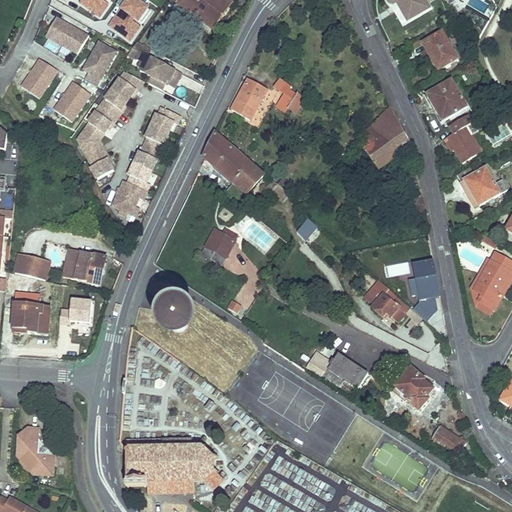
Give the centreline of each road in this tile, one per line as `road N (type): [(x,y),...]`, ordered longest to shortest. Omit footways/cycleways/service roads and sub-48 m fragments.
road 1 (secondary): [(105,384),(135,267),(268,0)]
road 2 (residential): [(469,368),(425,136),(357,0)]
road 3 (secondary): [(125,511),(100,471),(105,384)]
